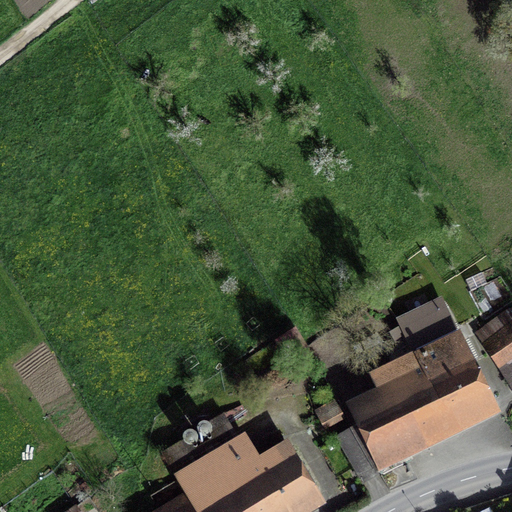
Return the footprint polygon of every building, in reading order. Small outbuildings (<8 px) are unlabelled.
[(82,162),(86,173),(96,170),(93,159),(82,162)] [(396,314),(411,347),(457,325),(442,293),(396,314)] [(511,305),(475,331),(511,389),(511,305)] [(460,324),(457,325),(411,347),(369,366),(376,382),(346,397),(378,466),(501,409),(460,324)] [(316,413),(324,428),(344,417),(335,402),(316,413)] [(336,437),(362,481),(377,472),(351,428),(336,437)] [(288,511),(314,497),(285,448),(255,466),(244,447),(249,444),(246,439),(150,496),(159,511),(158,511),(288,511)]
